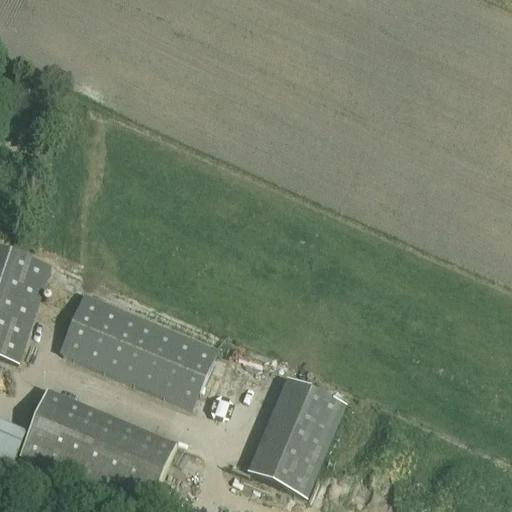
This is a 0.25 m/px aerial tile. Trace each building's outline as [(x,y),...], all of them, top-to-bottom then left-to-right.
[(0,362),(11,366),(43,269),(0,254),(0,362)] [(85,300),(61,359),(193,415),(217,356),(85,300)] [(347,410),(287,385),(248,479),(308,504),(347,410)] [(36,425),(21,462),(139,511),(150,511),(177,450),(48,396),(36,425)] [(368,406),(365,415),(385,422),(388,413),(368,406)] [(0,426),(0,465),(14,471),(28,438),(0,426)] [(173,485),(189,492),(193,483),(177,476),(173,485)]
